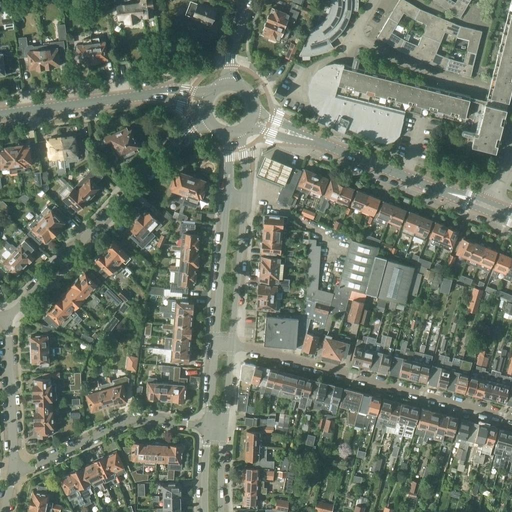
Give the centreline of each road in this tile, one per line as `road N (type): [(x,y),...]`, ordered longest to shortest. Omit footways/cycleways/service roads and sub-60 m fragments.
road 1 (residential): [(511,417),(231,344)]
road 2 (residential): [(10,315),(206,120)]
road 3 (tertiary): [(490,206),(254,118)]
road 4 (residential): [(511,97),(440,78),(356,37),(375,0)]
road 5 (tertiary): [(0,113),(151,94),(205,102)]
road 6 (residential): [(208,426),(136,419),(12,470)]
road 7 (residential): [(12,470),(10,315)]
road 8 (residential): [(227,195),(214,343)]
road 9 (residential): [(231,344),(245,197)]
